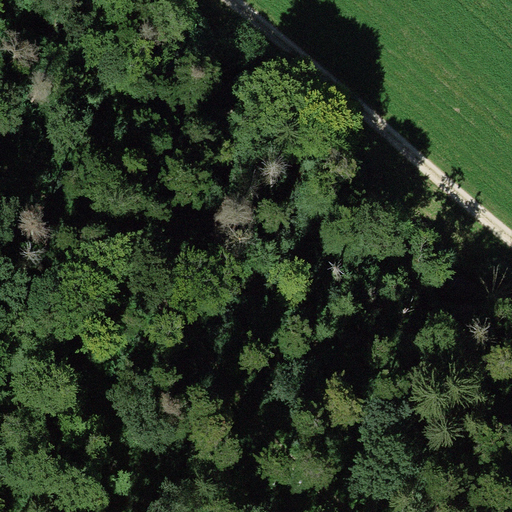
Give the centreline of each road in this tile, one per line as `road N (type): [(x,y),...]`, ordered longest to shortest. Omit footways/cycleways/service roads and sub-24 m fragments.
road 1 (track): [(348,511),(238,398),(207,335),(159,275),(0,164)]
road 2 (track): [(511,243),(226,0)]
